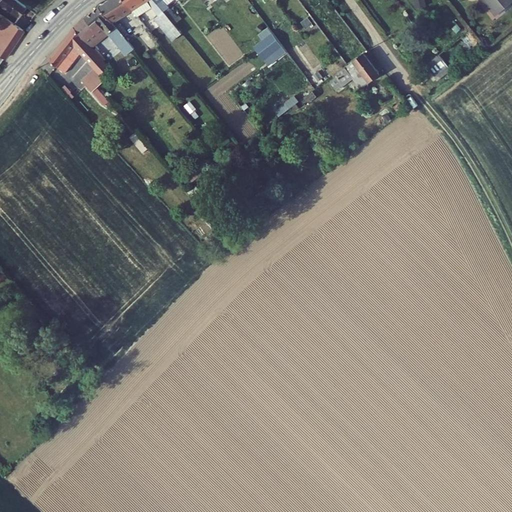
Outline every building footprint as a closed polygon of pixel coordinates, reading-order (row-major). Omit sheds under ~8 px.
[(34,15),(13,0),(0,0),(0,1),(0,9),(24,28),(34,15)] [(128,0),(113,0),(104,6),(128,35),(131,33),(123,22),(130,18),(126,13),(135,7),(128,0)] [(128,0),(135,7),(146,0),(152,0),(156,4),(163,13),(167,10),(158,0),(128,0)] [(140,14),(156,4),(152,0),(146,0),(135,7),(140,14)] [(158,0),(167,10),(169,12),(184,0),(158,0)] [(173,18),(193,2),(191,0),(184,0),(169,12),(173,18)] [(209,1),(208,0),(191,0),(193,2),(199,9),(209,1)] [(209,0),(216,9),(224,3),(222,2),(224,0),(209,0)] [(511,0),(489,0),(493,4),(497,9),(507,0),(511,0)] [(499,12),(511,1),(511,0),(507,0),(497,9),(499,12)] [(122,40),(128,35),(104,6),(91,15),(90,14),(78,29),(93,48),(113,29),(122,40)] [(0,66),(29,38),(11,24),(0,36),(0,39),(1,41),(0,42),(0,66)] [(449,25),(419,49),(420,51),(427,60),(430,63),(460,39),(449,25)] [(93,48),(78,29),(52,60),(67,73),(83,56),(99,76),(87,86),(93,93),(106,81),(101,76),(110,69),(93,48)] [(254,44),(267,65),(287,52),(274,32),(254,44)] [(343,51),(329,61),(346,82),(360,72),(343,51)] [(427,60),(420,51),(406,62),(413,71),(427,60)] [(307,77),(316,88),(333,75),(341,86),(346,82),(329,61),(307,77)] [(282,113),(299,101),(295,95),(278,107),(282,113)]
